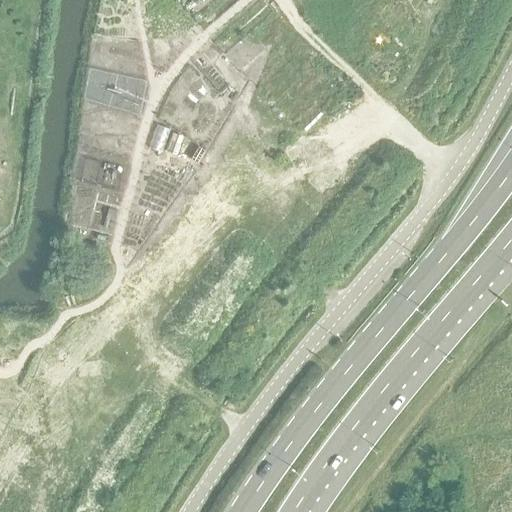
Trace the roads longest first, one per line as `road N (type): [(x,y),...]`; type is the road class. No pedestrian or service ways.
road 1 (primary): [(511,165),(243,511)]
road 2 (primary): [(297,511),(365,413),(511,239)]
